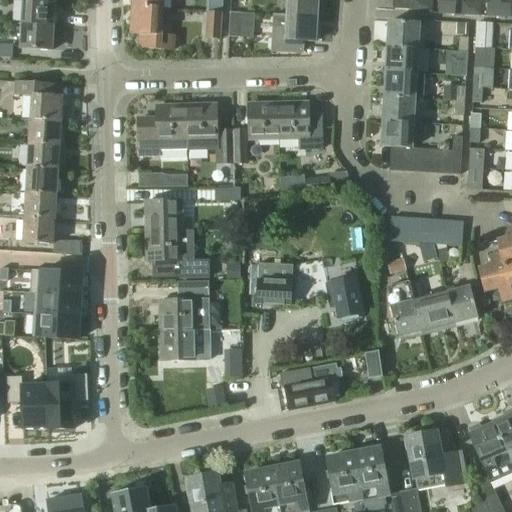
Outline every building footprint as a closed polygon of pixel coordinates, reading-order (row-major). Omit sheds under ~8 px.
[(53,26),(55,2),(23,0),(22,24),(53,26)] [(165,9),(165,0),(131,0),(131,7),(165,9)] [(317,18),(318,0),(287,0),(287,16),(317,18)] [(413,3),(413,0),(392,0),(392,8),(413,10),(413,3)] [(451,14),(451,0),(438,0),(437,14),(451,14)] [(413,10),(413,13),(430,15),(431,4),(413,3),(413,10)] [(510,7),(510,4),(487,3),(486,17),(509,18),(510,7)] [(462,5),(462,16),(479,17),(479,6),(462,5)] [(163,35),(165,9),(131,7),(129,34),(143,35),(142,47),(139,47),(139,48),(174,50),(174,49),(171,49),(172,36),(163,35)] [(221,39),(223,13),(209,12),(208,38),(221,39)] [(240,38),(241,14),(230,13),(229,37),(240,38)] [(317,18),(287,16),(274,15),(272,52),(302,54),(303,42),(315,42),(317,18)] [(418,49),(419,24),(389,22),(387,47),(418,49)] [(52,51),(53,26),(22,24),(21,49),(52,51)] [(456,25),(456,36),(465,36),(466,25),(456,25)] [(485,49),(486,36),(475,35),(474,49),(485,49)] [(467,52),(468,39),(458,39),(457,52),(467,52)] [(0,57),(12,58),(12,45),(0,44),(0,57)] [(416,74),(418,49),(387,47),(386,72),(416,74)] [(484,64),(485,49),(474,49),(473,63),(484,64)] [(466,67),(467,52),(457,52),(456,66),(466,67)] [(424,74),(416,74),(386,72),(384,97),(415,99),(423,99),(424,74)] [(483,90),(484,76),(473,76),(472,89),(483,90)] [(60,123),(62,98),(49,97),(50,85),(14,83),(13,96),(31,97),(30,122),(60,123)] [(443,87),(443,100),(455,101),(464,102),(465,89),(456,88),(443,87)] [(482,105),(483,90),(472,89),(471,104),(482,105)] [(413,123),(415,99),(384,97),(383,121),(413,123)] [(463,117),(464,102),(455,101),(455,117),(463,117)] [(280,105),(279,105),(279,139),(305,138),(305,150),(321,150),(321,116),(309,116),(309,104),(292,105),(292,106),(280,106),(280,105)] [(279,139),(279,105),(278,105),(278,106),(264,107),(264,105),(249,105),(250,140),(279,139)] [(188,107),(187,107),(188,141),(188,151),(218,150),(218,165),(234,165),(233,132),(217,132),(217,106),(200,106),(200,107),(188,108),(188,107)] [(188,141),(187,107),(186,107),(186,108),(172,108),(172,107),(157,107),(157,120),(138,120),(139,157),(161,156),(161,151),(188,151),(188,141)] [(479,130),(480,116),(471,116),(470,129),(479,130)] [(412,149),(413,123),(383,121),(381,147),(390,148),(402,148),(412,149)] [(59,148),(60,123),(30,122),(29,146),(59,148)] [(478,145),(479,130),(470,129),(469,144),(478,145)] [(248,165),(247,131),(234,132),(235,165),(248,165)] [(453,138),(452,151),(462,152),(463,138),(453,138)] [(58,172),(59,148),(29,146),(27,170),(58,172)] [(401,172),(402,148),(390,148),(389,171),(401,172)] [(413,173),(414,149),(412,149),(402,148),(401,172),(413,173)] [(425,174),(426,150),(414,149),(413,173),(425,174)] [(436,174),(437,150),(426,150),(425,174),(436,174)] [(448,175),(449,151),(437,150),(436,174),(448,175)] [(462,152),(452,151),(449,151),(448,175),(460,176),(462,152)] [(479,170),(479,156),(470,155),(469,169),(479,170)] [(478,183),(479,170),(469,169),(468,182),(478,183)] [(56,196),(58,172),(27,170),(26,195),(56,196)] [(187,176),(168,176),(168,188),(187,188),(187,176)] [(331,190),(330,177),(304,180),(306,193),(331,190)] [(215,189),(215,201),(240,201),(240,189),(215,189)] [(55,220),(56,196),(26,195),(24,218),(55,220)] [(181,231),(181,201),(146,202),(147,218),(148,218),(149,231),(147,231),(147,232),(181,231)] [(238,208),(225,208),(225,226),(238,226),(238,208)] [(401,243),(403,218),(391,217),(390,242),(401,243)] [(54,245),(55,220),(24,218),(23,243),(54,245)] [(414,244),(415,219),(403,218),(401,243),(414,244)] [(425,245),(427,220),(415,219),(414,244),(425,245)] [(437,245),(439,221),(427,220),(425,245),(437,245)] [(449,246),(450,221),(439,221),(437,245),(449,246)] [(461,247),(463,222),(450,221),(449,246),(461,247)] [(511,228),(509,229),(511,238),(497,242),(500,255),(503,265),(511,262),(511,228)] [(181,231),(147,232),(149,232),(149,246),(148,246),(148,262),(156,262),(157,275),(180,274),(180,279),(210,279),(209,260),(194,261),(193,231),(181,231)] [(231,237),(230,251),(240,252),(240,238),(231,237)] [(511,286),(511,262),(503,265),(500,255),(490,257),(493,266),(478,270),(484,293),(498,290),(501,304),(511,300),(511,299),(509,287),(511,286)] [(240,264),(226,264),(226,280),(240,280),(240,264)] [(291,306),(293,266),(259,264),(257,305),(291,306)] [(0,269),(0,281),(7,281),(8,270),(0,269)] [(32,271),(30,293),(80,297),(82,274),(32,271)] [(360,314),(354,279),(328,284),(332,304),(337,304),(340,318),(360,314)] [(421,333),(413,302),(408,282),(387,288),(392,307),(390,307),(398,339),(421,333)] [(208,296),(208,283),(180,283),(180,296),(208,296)] [(478,318),(470,287),(447,293),(455,324),(478,318)] [(30,293),(30,294),(35,295),(34,315),(79,318),(80,297),(30,293)] [(455,324),(447,293),(413,302),(421,333),(455,324)] [(3,301),(2,313),(10,314),(11,302),(3,301)] [(208,330),(208,301),(161,302),(161,317),(162,317),(162,330),(161,330),(161,331),(195,330),(208,330)] [(34,315),(32,338),(77,341),(79,318),(34,315)] [(196,361),(195,330),(161,331),(161,332),(162,332),(163,346),(161,346),(162,361),(196,361)] [(364,355),(368,380),(382,378),(377,352),(364,355)] [(309,369),(280,374),(283,389),(285,389),(290,411),(334,402),(330,379),(312,382),(309,369)] [(72,381),(47,382),(49,430),(75,429),(74,402),(88,402),(86,375),(72,376),(72,381)] [(21,378),(7,379),(8,404),(21,404),(22,431),(49,430),(47,387),(22,388),(21,378)] [(221,390),(206,393),(209,410),(225,407),(221,390)] [(508,419),(494,425),(511,461),(511,462),(511,411),(506,415),(508,419)] [(468,429),(467,429),(470,436),(486,472),(492,484),(511,475),(511,462),(511,461),(494,425),(480,431),(478,427),(469,431),(468,429)] [(435,432),(407,438),(415,479),(417,493),(446,487),(468,483),(463,453),(440,457),(435,432)] [(389,493),(380,449),(354,454),(362,499),(389,493)] [(362,499),(354,454),(327,459),(333,492),(331,492),(333,504),(362,499)] [(304,511),(308,511),(299,464),(273,469),(281,511),(304,511)] [(281,511),(273,469),(246,474),(252,511),(281,511)] [(238,511),(233,485),(219,487),(217,474),(187,480),(193,511),(238,511)] [(503,511),(487,475),(474,481),(488,511),(503,511)] [(137,490),(111,495),(113,511),(177,511),(176,506),(151,511),(147,488),(144,489),(137,490)] [(420,511),(417,493),(403,496),(406,511),(420,511)] [(83,511),(81,496),(48,501),(49,511),(83,511)] [(406,511),(403,496),(390,498),(392,511),(406,511)]
